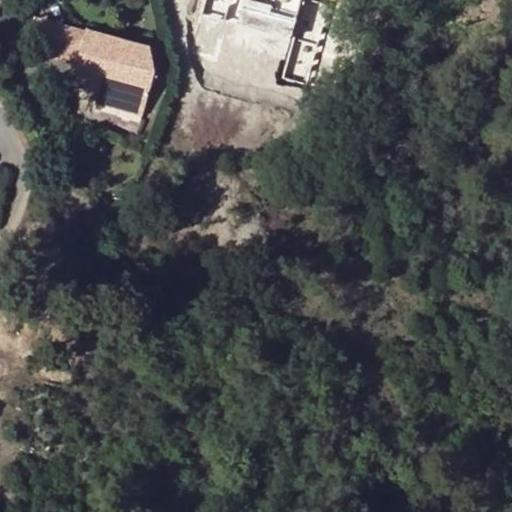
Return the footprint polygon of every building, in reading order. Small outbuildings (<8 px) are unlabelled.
[(246,0),(236,41),(290,56),(304,0),(246,0)] [(85,29),(51,21),(43,49),(78,58),(85,29)] [(99,95),(143,107),(151,79),(129,73),(131,64),(136,44),(85,29),(78,58),(73,78),(101,86),(99,95)] [(131,64),(155,70),(152,48),(136,44),(131,64)] [(155,70),(131,64),(129,73),(151,79),(155,70)]
